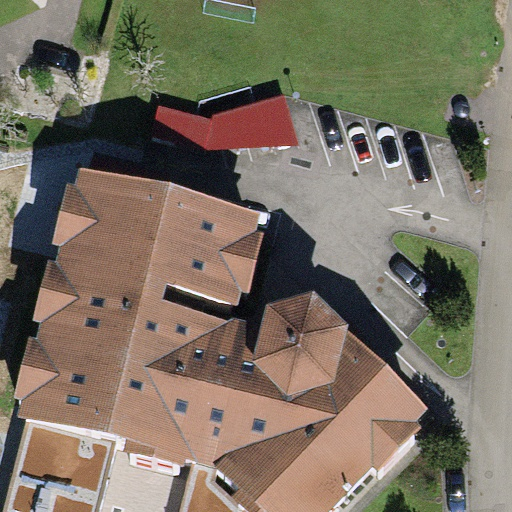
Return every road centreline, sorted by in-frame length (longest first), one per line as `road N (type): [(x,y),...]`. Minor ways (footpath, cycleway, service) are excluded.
road 1 (residential): [(494,511),(497,257),(511,141)]
road 2 (unknown): [(497,257),(251,215)]
